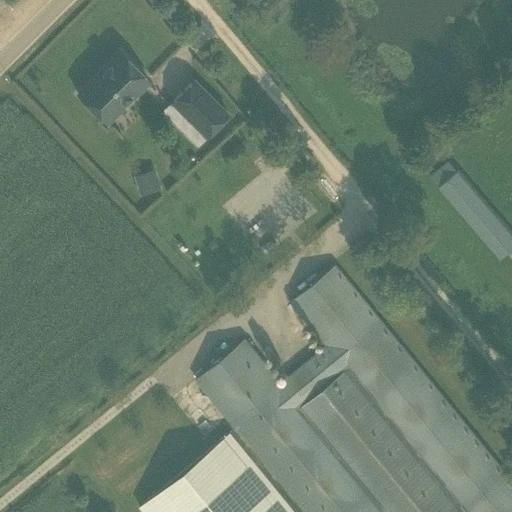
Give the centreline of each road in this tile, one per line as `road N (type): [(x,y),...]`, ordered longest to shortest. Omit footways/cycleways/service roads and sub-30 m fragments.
road 1 (track): [(193,0),(511,384)]
road 2 (track): [(367,211),(0,511)]
